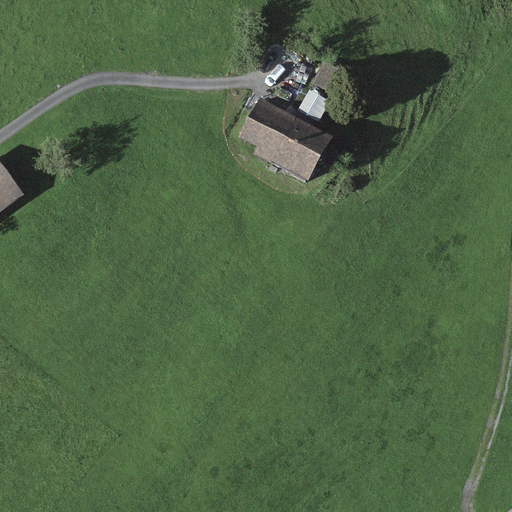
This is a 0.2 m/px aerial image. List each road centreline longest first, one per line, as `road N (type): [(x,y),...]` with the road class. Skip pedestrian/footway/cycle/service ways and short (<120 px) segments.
road 1 (track): [(0,138),(71,87),(107,78),(261,84)]
road 2 (track): [(511,282),(497,408),(468,489),(469,511)]
